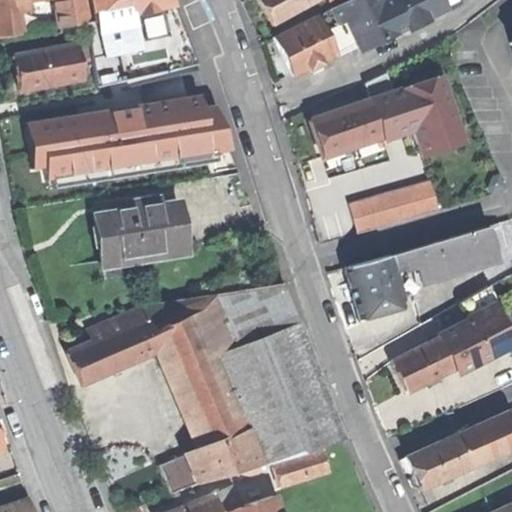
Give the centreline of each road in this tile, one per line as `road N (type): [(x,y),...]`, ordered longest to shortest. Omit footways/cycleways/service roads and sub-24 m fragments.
road 1 (residential): [(398,511),(207,0)]
road 2 (secondary): [(68,511),(0,310)]
